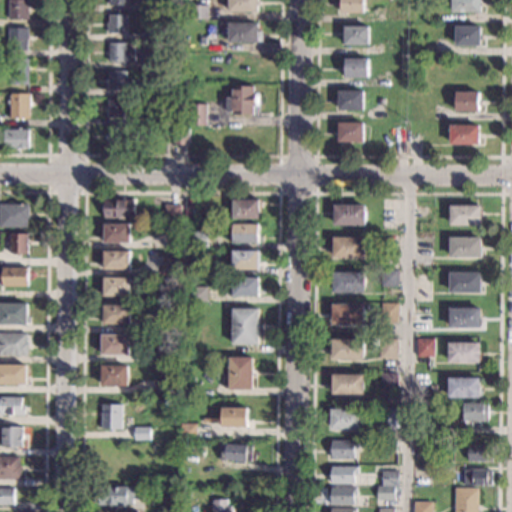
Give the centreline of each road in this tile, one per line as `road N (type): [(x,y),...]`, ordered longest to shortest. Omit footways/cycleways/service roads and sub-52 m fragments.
road 1 (residential): [(63,511),(69,0)]
road 2 (residential): [(299,0),(296,511)]
road 3 (residential): [(511,176),(0,176)]
